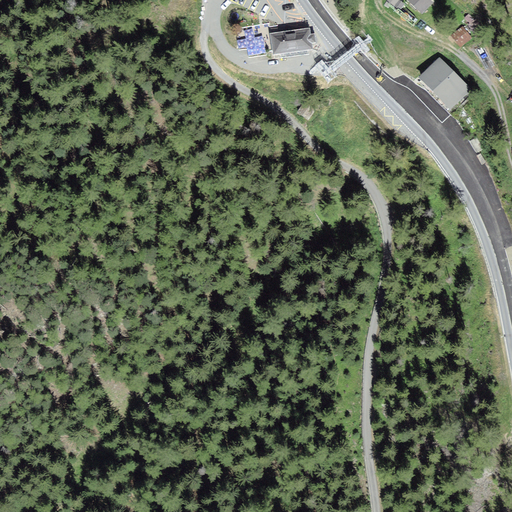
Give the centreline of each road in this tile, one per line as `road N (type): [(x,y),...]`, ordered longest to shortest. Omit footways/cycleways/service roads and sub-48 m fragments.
road 1 (track): [(202,18),(194,46),(213,71),(265,98),(365,180),(383,207),(371,358),(376,511)]
road 2 (primary): [(307,0),(464,183),(487,231),(511,329)]
road 3 (track): [(511,159),(487,80),(444,44),(374,5),(367,2),(365,12),(398,77),(393,99)]
